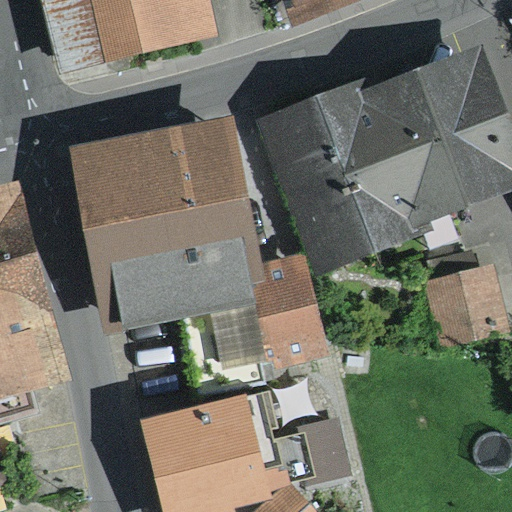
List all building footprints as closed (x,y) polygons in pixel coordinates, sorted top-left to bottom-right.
[(50,0),(62,47),(74,54),(138,42),(129,0),(50,0)] [(129,0),(138,42),(195,28),(188,0),(129,0)] [(366,97),(320,114),(371,242),(417,225),(411,209),(510,171),(472,73),(371,111),(366,97)] [(325,259),(371,242),(320,114),(276,131),(302,200),(298,202),(304,216),(308,214),(325,259)] [(174,311),(182,309),(247,294),(243,276),(239,256),(244,255),(222,144),(96,171),(121,302),(172,292),(174,311)] [(0,211),(0,421),(35,412),(26,379),(54,372),(10,209),(0,211)] [(243,276),(247,294),(182,309),(199,397),(264,385),(259,364),(313,351),(292,266),(257,274),(243,276)] [(436,292),(448,341),(497,329),(485,280),(436,292)] [(235,407),(158,426),(179,511),(222,511),(220,501),(258,492),(243,434),(275,426),(268,393),(233,401),(235,407)] [(269,442),(280,484),(303,479),(293,436),(269,442)] [(307,511),(288,491),(263,511),(307,511)]
